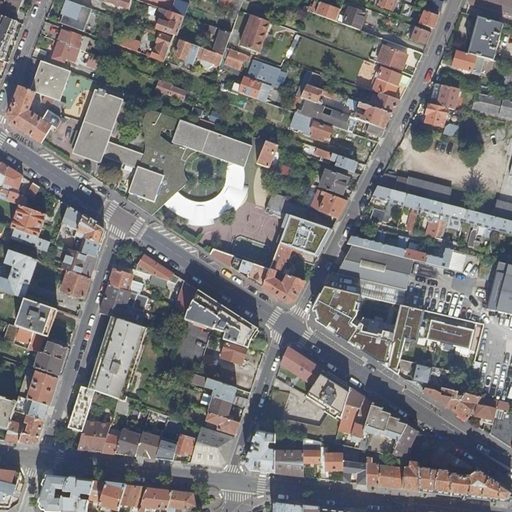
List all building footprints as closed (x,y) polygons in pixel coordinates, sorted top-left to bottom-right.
[(16,10),(20,0),(0,0),(0,15),(7,18),(10,12),(11,8),(16,10)] [(23,0),(20,0),(16,10),(11,8),(10,12),(18,15),(23,0)] [(97,0),(104,2),(105,1),(126,9),(129,0),(97,0)] [(176,0),(175,0),(172,12),(178,14),(184,16),(189,4),(176,0)] [(397,1),(395,0),(378,0),(377,5),(393,11),(397,1)] [(434,0),(432,5),(442,9),(444,3),(435,0),(434,0)] [(511,0),(466,0),(466,1),(469,6),(511,17),(511,0)] [(336,22),(338,15),(340,10),(315,1),(313,7),(310,6),(307,11),(336,22)] [(65,9),(60,24),(84,33),(93,10),(70,2),(67,10),(65,9)] [(399,16),(408,20),(413,7),(405,4),(399,16)] [(174,35),(177,36),(184,17),(184,16),(178,14),(178,16),(167,12),(168,11),(160,8),(156,20),(159,21),(157,29),(174,35)] [(349,8),(345,18),(342,24),(360,31),(366,14),(349,8)] [(439,16),(425,11),(419,24),(433,29),(439,16)] [(0,59),(3,61),(18,22),(7,18),(0,15),(0,59)] [(342,24),(345,18),(338,15),(336,22),(342,24)] [(270,22),(252,16),(241,46),(259,53),(270,22)] [(394,20),(389,17),(386,24),(392,26),(394,20)] [(461,18),(457,49),(469,51),(473,20),(461,18)] [(503,26),(478,19),(468,55),(476,57),(494,61),(503,26)] [(404,23),(401,22),(398,30),(405,32),(408,25),(406,24),(404,23)] [(217,32),(219,29),(210,26),(208,32),(215,34),(216,31),(217,32)] [(431,34),(415,27),(410,38),(427,45),(430,37),(431,34)] [(63,29),(58,42),(79,50),(84,36),(63,29)] [(216,47),(214,53),(223,56),(225,50),(224,50),(229,35),(221,32),(216,47)] [(154,50),(151,57),(164,62),(172,39),(160,34),(157,43),(158,44),(155,51),(154,50)] [(80,50),(84,51),(89,38),(84,36),(79,50),(80,50)] [(133,50),(135,44),(123,39),(120,45),(133,50)] [(196,57),(199,47),(182,41),(176,39),(176,40),(174,45),(179,47),(175,56),(185,60),(184,63),(193,66),(194,63),(196,57)] [(75,62),(80,50),(79,50),(58,42),(52,58),(65,63),(66,59),(75,62)] [(373,51),(370,59),(400,71),(408,55),(381,45),(377,53),(373,51)] [(199,47),(196,57),(202,60),(213,64),(219,66),(223,56),(214,53),(199,47)] [(250,57),(231,50),(226,64),(240,70),(244,60),(248,62),(250,57)] [(101,58),(85,52),(80,64),(96,70),(101,58)] [(456,58),(455,61),(453,68),(472,72),(476,57),(468,55),(457,52),(456,58)] [(213,64),(202,60),(201,63),(203,67),(208,69),(212,67),(213,64)] [(56,100),(61,102),(71,72),(42,61),(31,91),(40,94),(46,96),(56,100)] [(247,77),(253,79),(273,86),(280,70),(258,62),(253,61),(247,77)] [(411,79),(382,67),(378,79),(373,91),(380,93),(393,98),(399,84),(407,87),(411,79)] [(320,75),(313,72),(307,85),(314,87),(320,75)] [(245,76),(239,93),(256,99),(260,89),(262,90),(263,87),(265,88),(264,89),(268,91),(270,86),(253,79),(247,77),(245,76)] [(173,85),(159,79),(155,90),(183,100),(186,92),(173,87),(173,85)] [(459,91),(467,92),(469,83),(449,79),(446,87),(459,91)] [(307,85),(305,84),(303,86),(301,85),(296,96),(301,98),(307,85)] [(327,97),(329,93),(314,87),(307,85),(301,98),(315,103),(319,94),(327,97)] [(446,87),(436,85),(432,99),(456,105),(459,91),(446,87)] [(31,91),(20,87),(15,100),(9,116),(10,120),(12,124),(32,137),(42,120),(29,112),(36,95),(39,97),(40,94),(31,91)] [(75,147),(73,154),(101,164),(103,157),(138,169),(128,199),(142,209),(152,215),(164,204),(169,210),(176,214),(183,217),(187,219),(190,220),(189,225),(194,226),(199,226),(207,225),(206,220),(216,217),(220,215),(229,209),(235,203),(238,206),(241,202),(243,198),(245,195),(240,193),(242,188),(243,179),(244,174),(242,167),(243,168),(251,146),(155,112),(152,112),(149,112),(147,114),(144,116),(143,119),(143,123),(144,143),(144,152),(143,154),(108,142),(123,101),(105,94),(106,93),(99,90),(98,92),(95,91),(80,132),(77,131),(71,146),(75,147)] [(400,101),(393,98),(380,93),(379,96),(376,95),(375,99),(377,100),(375,104),(371,102),(371,101),(367,100),(365,105),(393,114),(395,111),(399,104),(400,101)] [(511,103),(510,103),(476,95),(473,110),(507,118),(511,119),(511,103)] [(42,103),(50,108),(56,100),(46,96),(42,103)] [(301,98),(298,107),(296,113),(297,113),(316,120),(347,131),(350,125),(353,126),(352,127),(381,138),(383,134),(385,130),(354,118),(315,103),(301,98)] [(357,102),(348,99),(346,105),(355,109),(357,102)] [(448,109),(454,111),(456,105),(432,99),(432,100),(437,102),(436,106),(430,105),(448,109)] [(50,108),(49,110),(59,117),(67,104),(61,102),(56,100),(50,108)] [(365,105),(360,103),(359,107),(367,110),(364,117),(356,113),(354,118),(385,130),(390,121),(393,114),(365,105)] [(430,105),(429,105),(426,116),(428,116),(426,124),(443,128),(448,109),(430,105)] [(200,116),(202,111),(193,107),(191,113),(200,116)] [(42,120),(32,137),(35,139),(40,142),(41,143),(42,143),(59,117),(49,110),(42,120)] [(315,122),(316,120),(297,113),(295,119),(314,125),(310,135),(312,136),(312,137),(323,141),(325,137),(329,138),(332,129),(315,122)] [(446,128),(444,135),(457,138),(459,128),(449,126),(446,128)] [(281,173),(290,176),(291,174),(294,167),(280,161),(277,168),(270,165),(278,146),(266,141),(257,164),(281,173)] [(358,163),(318,148),(316,155),(321,156),(319,160),(329,164),(331,160),(337,162),(335,166),(354,173),(358,163)] [(0,189),(1,189),(1,188),(8,167),(0,161),(0,189)] [(12,187),(18,190),(23,176),(8,167),(1,188),(10,192),(12,187)] [(326,170),(320,187),(349,199),(353,191),(345,188),(349,179),(326,170)] [(404,194),(407,182),(384,176),(378,187),(392,191),(404,194)] [(409,178),(407,182),(404,194),(407,195),(422,199),(445,205),(447,205),(449,196),(451,189),(409,178)] [(33,199),(40,187),(33,183),(26,197),(28,198),(33,199)] [(372,198),(389,203),(392,191),(378,187),(372,198)] [(26,197),(17,194),(10,192),(1,188),(1,189),(0,191),(0,192),(9,196),(7,201),(19,206),(24,207),(28,198),(26,197)] [(312,207),(338,219),(344,209),(348,201),(319,190),(317,194),(315,193),(314,196),(316,197),(312,207)] [(389,203),(403,206),(407,195),(404,194),(392,191),(389,203)] [(286,198),(273,193),(266,208),(276,211),(304,221),(308,209),(285,201),(286,198)] [(403,206),(418,210),(422,199),(407,195),(403,206)] [(422,199),(418,210),(436,215),(437,211),(440,212),(439,214),(442,215),(445,205),(422,199)] [(491,210),(489,216),(497,218),(511,222),(511,204),(497,201),(494,211),(491,210)] [(441,238),(445,221),(446,218),(456,220),(463,222),(467,210),(447,205),(445,205),(442,215),(439,224),(436,236),(436,237),(441,238)] [(38,237),(46,214),(24,207),(19,206),(11,227),(38,237)] [(83,216),(68,206),(61,225),(70,228),(67,236),(74,239),(76,235),(75,235),(83,216)] [(382,225),(386,226),(391,209),(387,208),(386,212),(382,225)] [(382,225),(386,212),(373,209),(370,222),(382,225)] [(463,222),(475,225),(479,226),(482,214),(467,210),(463,222)] [(304,221),(276,211),(274,215),(290,221),(280,244),(292,248),(301,251),(309,253),(314,255),(319,257),(333,230),(304,221)] [(412,214),(408,231),(413,232),(417,215),(412,214)] [(485,236),(492,237),(494,230),(497,218),(489,216),(482,214),(479,226),(487,228),(485,236)] [(76,235),(86,239),(101,245),(102,241),(104,235),(102,228),(95,223),(83,216),(75,235),(76,235)] [(511,222),(497,218),(494,230),(511,235),(511,222)] [(436,236),(439,224),(433,222),(430,234),(436,236)] [(46,251),(50,242),(38,237),(11,227),(3,224),(2,227),(14,231),(11,238),(46,251)] [(472,231),(468,246),(474,248),(474,246),(476,237),(477,234),(479,226),(475,225),(473,231),(472,231)] [(379,231),(376,242),(384,244),(385,237),(386,233),(379,231)] [(359,248),(361,239),(352,236),(348,245),(352,246),(359,248)] [(396,247),(384,244),(382,253),(404,258),(406,250),(407,247),(409,239),(399,236),(396,247)] [(101,245),(86,239),(81,252),(88,255),(97,258),(100,249),(101,245)] [(382,253),(384,244),(376,242),(361,239),(359,248),(382,253)] [(276,272),(282,273),(292,248),(280,244),(270,269),(276,272)] [(360,280),(406,290),(414,261),(404,258),(382,253),(359,248),(352,246),(338,274),(360,280)] [(71,249),(68,248),(62,268),(69,271),(81,275),(88,255),(81,252),(71,249)] [(453,250),(445,248),(443,259),(429,255),(426,264),(449,269),(453,250)] [(213,249),(210,253),(222,260),(232,267),(236,258),(235,258),(235,257),(213,249)] [(0,290),(24,299),(38,260),(10,250),(6,262),(15,266),(9,281),(0,278),(0,290)] [(426,264),(429,255),(406,250),(404,258),(414,261),(426,264)] [(309,253),(301,251),(299,255),(301,259),(304,260),(303,261),(314,265),(319,257),(314,255),(309,253)] [(508,258),(493,253),(491,259),(507,264),(508,258)] [(95,264),(97,258),(88,255),(81,275),(90,278),(95,264)] [(144,255),(138,264),(136,270),(176,283),(179,278),(163,267),(144,255)] [(129,268),(131,261),(118,257),(116,264),(129,268)] [(253,264),(236,258),(232,267),(239,272),(240,270),(250,274),(253,264)] [(500,263),(483,258),(479,278),(494,282),(495,279),(500,263)] [(136,270),(138,264),(131,261),(129,268),(136,270)] [(511,266),(509,265),(500,263),(495,279),(511,283),(511,266)] [(270,269),(253,264),(250,274),(249,276),(265,283),(270,269)] [(109,285),(140,295),(143,287),(135,284),(136,281),(132,279),(133,276),(114,269),(112,275),(109,285)] [(305,281),(288,275),(283,285),(273,279),(276,272),(270,269),(265,283),(263,287),(288,303),(295,301),(302,287),(305,281)] [(90,278),(81,275),(69,271),(62,290),(84,298),(90,278)] [(494,282),(491,294),(511,299),(511,283),(495,279),(494,282)] [(406,290),(360,280),(356,295),(362,296),(366,297),(388,302),(391,303),(401,305),(403,305),(406,290)] [(140,295),(109,285),(107,291),(105,299),(136,310),(144,312),(149,298),(140,295)] [(183,285),(176,307),(188,311),(199,290),(183,285)] [(356,295),(325,287),(314,310),(318,324),(389,370),(396,343),(394,343),(396,333),(394,332),(396,326),(386,324),(383,337),(360,331),(363,319),(357,317),(362,296),(356,295)] [(48,337),(58,310),(53,309),(24,299),(0,290),(0,320),(8,323),(16,326),(17,326),(44,336),(48,337)] [(210,334),(248,348),(252,338),(258,329),(199,290),(188,311),(183,325),(179,339),(171,366),(177,368),(195,374),(198,375),(202,361),(204,355),(210,334)] [(487,310),(507,314),(511,315),(511,299),(491,294),(487,310)] [(132,321),(136,310),(105,299),(102,306),(100,313),(106,315),(112,317),(115,318),(129,322),(130,320),(132,321)] [(58,310),(78,317),(80,309),(58,301),(53,309),(58,310)] [(396,343),(389,370),(398,375),(400,370),(398,370),(401,360),(406,339),(417,342),(418,337),(423,319),(425,311),(403,305),(401,305),(396,326),(394,332),(396,333),(394,343),(396,343)] [(92,389),(115,318),(112,317),(90,382),(89,388),(92,389)] [(126,396),(147,328),(129,322),(115,318),(92,389),(95,390),(120,399),(131,403),(138,405),(139,401),(126,396)] [(369,320),(363,319),(360,331),(383,337),(386,324),(369,320)] [(424,319),(423,319),(418,337),(428,340),(441,343),(454,346),(469,350),(474,331),(458,327),(455,326),(450,325),(442,323),(436,322),(424,319)] [(43,348),(40,347),(44,336),(17,326),(16,326),(8,323),(2,339),(13,343),(15,339),(16,339),(30,344),(28,348),(29,349),(37,352),(40,353),(42,353),(42,352),(43,348)] [(468,354),(469,350),(454,346),(441,343),(428,340),(418,337),(417,342),(427,345),(440,348),(453,351),(468,354)] [(49,342),(45,354),(63,361),(65,357),(68,348),(49,342)] [(12,350),(20,353),(23,347),(14,343),(12,350)] [(226,343),(218,367),(235,372),(238,363),(242,365),(247,350),(226,343)] [(23,347),(20,353),(26,355),(29,349),(28,348),(23,347)] [(288,349),(281,365),(314,386),(323,372),(312,365),(288,349)] [(39,355),(34,368),(59,376),(63,361),(45,354),(42,353),(40,353),(37,352),(36,354),(39,355)] [(202,361),(212,365),(214,358),(204,355),(202,361)] [(417,364),(413,381),(421,383),(429,385),(433,368),(422,365),(417,364)] [(172,382),(177,368),(171,366),(167,380),(172,382)] [(54,393),(59,379),(38,372),(34,383),(32,382),(31,384),(33,385),(29,399),(33,401),(50,407),(54,393)] [(325,410),(341,421),(350,389),(337,381),(323,372),(314,386),(308,396),(307,398),(325,410)] [(193,382),(208,387),(216,389),(213,396),(232,402),(237,388),(198,375),(195,374),(193,382)] [(25,393),(30,377),(26,376),(21,392),(25,393)] [(173,389),(175,383),(172,382),(167,380),(165,386),(173,389)] [(511,404),(475,396),(465,394),(461,402),(457,399),(459,392),(429,385),(421,383),(419,388),(441,403),(459,414),(467,420),(472,413),(478,404),(478,405),(497,409),(511,412),(511,408),(511,404)] [(89,388),(82,386),(69,428),(83,432),(84,428),(86,422),(95,390),(92,389),(89,388)] [(352,436),(362,439),(373,404),(364,399),(350,389),(341,421),(340,424),(338,432),(349,435),(357,409),(360,410),(359,415),(363,417),(361,425),(356,424),(352,436)] [(335,445),(337,437),(338,432),(340,424),(328,415),(320,427),(282,418),(290,394),(272,390),(267,405),(260,426),(335,445)] [(206,394),(204,393),(201,402),(212,406),(209,412),(227,418),(232,402),(213,396),(206,394)] [(0,427),(9,430),(12,422),(15,411),(18,402),(15,401),(15,403),(3,399),(3,397),(0,396),(0,427)] [(48,413),(50,407),(33,401),(29,399),(20,396),(18,402),(15,411),(29,415),(45,421),(48,413)] [(237,397),(235,403),(245,407),(248,399),(239,396),(238,396),(237,397)] [(131,403),(120,399),(116,411),(128,415),(131,403)] [(362,439),(361,442),(358,450),(379,453),(392,456),(407,426),(400,425),(401,422),(391,420),(392,416),(382,414),(383,412),(373,404),(362,439)] [(478,405),(475,416),(475,417),(484,419),(483,422),(492,425),(497,409),(478,405)] [(497,409),(492,425),(490,434),(511,448),(511,411),(511,412),(497,409)] [(227,418),(209,412),(207,420),(218,424),(219,426),(218,430),(236,435),(238,427),(240,423),(227,418)] [(43,428),(45,421),(29,415),(27,424),(30,425),(27,434),(23,433),(25,427),(20,426),(20,424),(12,422),(9,430),(6,441),(11,442),(33,444),(39,440),(43,428)] [(113,421),(111,426),(103,453),(106,453),(116,454),(121,438),(115,436),(117,431),(119,423),(113,421)] [(83,432),(78,450),(83,450),(101,452),(109,425),(86,422),(84,428),(83,432)] [(111,426),(109,425),(101,452),(103,453),(111,426)] [(407,426),(392,456),(407,458),(411,446),(419,450),(425,438),(407,426)] [(235,438),(202,428),(198,442),(194,455),(192,463),(213,466),(220,467),(227,463),(235,438)] [(146,458),(156,459),(159,450),(162,440),(163,438),(143,432),(142,436),(123,430),(122,433),(121,438),(116,454),(126,455),(146,458)] [(276,435),(259,430),(247,465),(251,471),(262,472),(275,474),(275,452),(271,452),(269,450),(271,444),(276,444),(276,442),(276,435)] [(179,445),(176,453),(186,456),(187,453),(194,455),(198,442),(181,436),(179,445)] [(335,445),(358,450),(361,442),(348,438),(347,439),(337,437),(335,445)] [(304,441),(304,452),(321,452),(321,443),(304,439),(304,441)] [(174,461),(176,453),(179,445),(162,440),(159,450),(156,459),(174,461)] [(361,454),(344,450),(344,455),(344,459),(344,463),(361,464),(361,454)] [(275,452),(275,474),(297,476),(303,477),(303,463),(304,455),(304,452),(275,452)] [(321,452),(304,452),(304,455),(303,463),(321,463),(321,459),(321,457),(321,452)] [(321,463),(321,473),(327,473),(327,471),(344,471),(344,463),(344,459),(344,455),(327,455),(327,459),(321,459),(321,463)] [(472,467),(453,455),(447,465),(471,470),(472,467)] [(367,465),(368,485),(373,486),(380,486),(379,469),(379,466),(379,465),(372,464),(372,460),(367,460),(367,465)] [(420,469),(420,463),(411,462),(411,468),(407,467),(406,469),(406,472),(404,489),(408,490),(421,491),(420,473),(420,469)] [(344,471),(344,482),(351,483),(352,473),(360,473),(359,484),(368,485),(367,465),(361,464),(344,463),(344,471)] [(398,489),(404,489),(406,472),(406,469),(379,466),(379,469),(380,486),(398,489)] [(511,494),(511,493),(478,471),(475,473),(470,477),(451,474),(451,472),(420,469),(420,473),(421,491),(434,493),(465,497),(509,502),(511,494)] [(8,472),(0,470),(0,480),(18,485),(21,473),(8,472)] [(47,477),(47,482),(45,496),(61,498),(64,478),(55,477),(47,477)] [(81,481),(69,479),(62,502),(62,504),(61,511),(87,511),(88,506),(90,500),(95,482),(81,481)] [(0,480),(0,507),(10,508),(14,497),(14,496),(18,485),(0,480)] [(95,482),(90,500),(100,503),(107,484),(101,483),(95,482)] [(116,485),(107,484),(100,503),(99,508),(102,509),(103,507),(119,511),(121,505),(127,486),(116,485)] [(132,487),(127,486),(121,505),(129,506),(129,508),(132,508),(132,506),(138,487),(132,487)] [(129,511),(139,511),(148,488),(142,488),(138,487),(132,506),(132,508),(129,511)] [(148,488),(139,511),(145,511),(146,509),(168,511),(174,491),(160,490),(148,488)] [(194,494),(174,491),(168,511),(167,511),(182,511),(188,510),(196,507),(194,494)]
